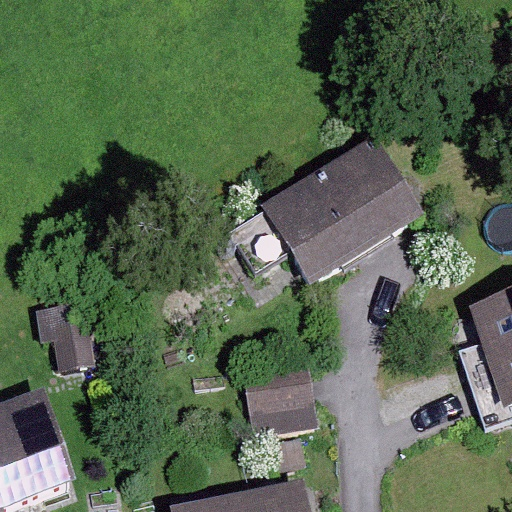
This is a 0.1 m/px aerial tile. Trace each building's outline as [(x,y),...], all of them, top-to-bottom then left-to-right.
[(267,223),(311,302),(424,240),(381,160),(267,223)] [(511,318),(472,332),(504,429),(511,426),(511,318)] [(311,374),(247,383),(254,439),(318,430),(314,398),(311,374)] [(0,511),(67,511),(83,506),(46,406),(0,422),(0,511)] [(310,511),(307,499),(249,511),(310,511)]
